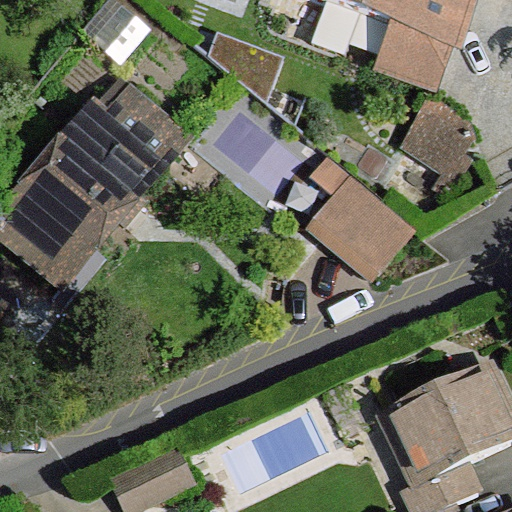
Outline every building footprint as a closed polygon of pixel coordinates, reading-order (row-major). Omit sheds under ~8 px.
[(464,0),(315,0),(394,29),(447,50),(464,0)] [(153,34),(125,9),(95,45),(124,68),(153,34)] [(434,92),(447,50),(394,29),(380,72),(434,92)] [(285,57),(217,32),(208,58),(268,103),(285,57)] [(117,90),(97,115),(111,126),(131,101),(117,90)] [(188,142),(134,97),(131,101),(111,126),(97,115),(95,114),(0,230),(0,236),(66,291),(188,142)] [(445,115),(431,109),(415,145),(453,176),(473,146),(470,133),(445,115)] [(343,199),(353,187),(331,169),(320,180),(343,199)] [(343,199),(319,227),(330,236),(379,278),(415,234),(353,187),(343,199)] [(511,435),(481,372),(392,416),(426,487),(465,469),(511,446),(511,435)] [(112,466),(133,511),(139,511),(203,484),(180,435),(112,466)] [(465,469),(426,487),(408,496),(415,511),(450,511),(453,511),(479,499),(465,469)]
